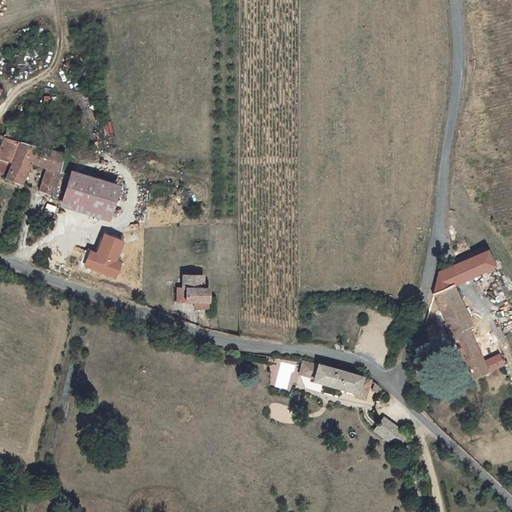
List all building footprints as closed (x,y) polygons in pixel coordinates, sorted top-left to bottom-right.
[(103,132),(111,134),(114,126),(106,123),(103,132)] [(0,150),(0,160),(12,164),(19,142),(4,138),(0,150)] [(6,181),(20,186),(27,166),(45,172),(40,192),(57,197),(61,155),(19,142),(12,164),(6,181)] [(70,177),(65,204),(116,214),(121,187),(70,177)] [(119,261),(126,241),(104,234),(97,254),(85,250),(80,267),(117,279),(123,262),(119,261)] [(436,294),(475,377),(503,364),(498,352),(485,358),(470,326),(474,324),(455,289),(500,270),(489,247),(460,258),(461,262),(449,267),(442,272),(436,294)] [(184,306),(209,306),(209,288),(201,288),(201,281),(181,281),(181,292),(184,292),(184,306)] [(300,354),(296,367),(310,372),(309,373),(337,383),(352,388),(357,372),(339,367),(300,354)] [(352,388),(337,383),(336,387),(360,396),(367,376),(357,372),(352,388)] [(379,415),(375,420),(369,428),(382,439),(393,426),(379,415)]
